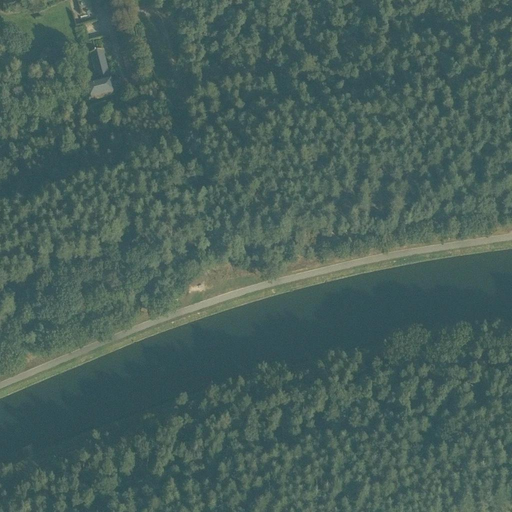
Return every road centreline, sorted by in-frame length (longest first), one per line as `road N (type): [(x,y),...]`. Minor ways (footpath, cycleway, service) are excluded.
road 1 (track): [(0,484),(287,379),(511,334)]
road 2 (track): [(511,30),(173,101)]
road 3 (track): [(0,160),(173,101)]
